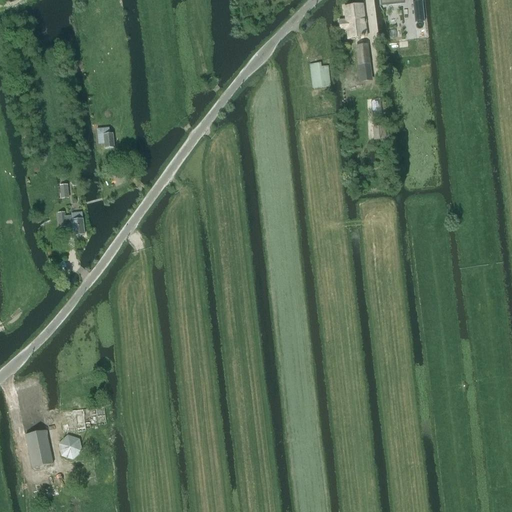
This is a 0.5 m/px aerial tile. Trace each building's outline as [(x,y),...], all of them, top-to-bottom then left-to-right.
[(366,38),(362,5),(343,7),(345,20),(338,21),(340,31),(346,30),(347,40),(366,38)] [(357,66),(358,75),(371,74),(369,56),(358,57),(359,66),(357,66)] [(313,89),(330,86),(327,66),(321,67),(320,63),(310,65),(313,89)] [(373,127),(374,141),(385,140),(384,126),(373,127)] [(117,150),(116,135),(112,136),(112,130),(99,131),(101,146),(107,146),(107,151),(117,150)] [(65,199),(70,199),(78,198),(76,184),(68,185),(63,185),(65,199)] [(76,236),(87,235),(84,213),(74,214),(74,217),(68,218),(67,213),(60,213),(62,228),(69,227),(68,221),(74,220),(76,236)] [(38,393),(24,396),(18,397),(26,436),(46,432),(42,415),(49,414),(47,404),(40,406),(38,393)] [(52,465),(46,432),(26,436),(32,469),(52,465)] [(60,446),(63,458),(75,462),(84,454),(82,441),(70,437),(60,446)]
